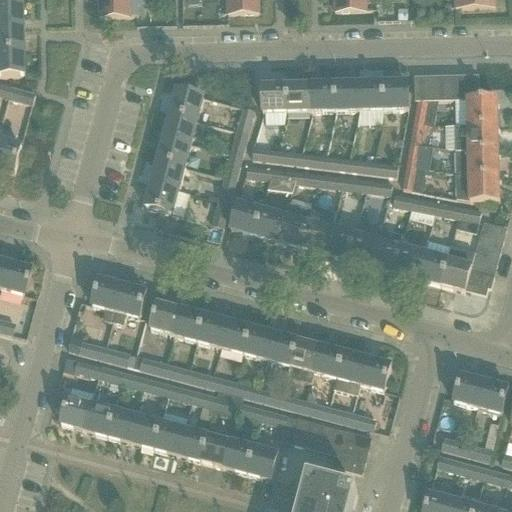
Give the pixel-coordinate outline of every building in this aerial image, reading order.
[(0,0),(0,8),(22,8),(21,0),(0,0)] [(130,21),(129,0),(98,0),(99,22),(130,21)] [(146,16),(145,0),(131,0),(133,16),(146,16)] [(201,9),(201,0),(187,0),(188,9),(201,9)] [(258,19),(258,0),(227,0),(227,19),(258,19)] [(366,17),(365,0),(330,0),(330,17),(366,17)] [(494,13),(494,0),(454,0),(455,13),(494,13)] [(0,32),(22,32),(22,8),(0,8),(0,32)] [(0,56),(23,56),(22,32),(0,32),(0,56)] [(0,81),(23,81),(23,56),(0,56),(0,81)] [(465,82),(466,106),(478,106),(477,81),(465,82)] [(442,107),(440,82),(428,83),(429,107),(437,107),(442,107)] [(454,106),(453,82),(440,82),(442,107),(454,106)] [(466,106),(465,82),(453,82),(454,106),(466,106)] [(429,107),(428,83),(416,83),(416,97),(416,107),(428,107),(429,107)] [(0,101),(8,104),(11,92),(0,88),(0,101)] [(383,89),(359,90),(360,115),(384,115),(383,89)] [(408,114),(407,89),(383,89),(384,115),(408,114)] [(335,90),(311,91),(312,117),(336,116),(335,90)] [(359,90),(335,90),(336,116),(360,115),(359,90)] [(288,91),(263,92),(263,118),(288,117),(288,91)] [(311,91),(288,91),(288,117),(312,117),(311,91)] [(31,110),(35,98),(11,92),(8,104),(31,110)] [(177,96),(171,119),(196,126),(203,103),(177,96)] [(496,105),(478,106),(466,106),(467,132),(497,131),(496,105)] [(424,130),(428,107),(416,107),(416,108),(418,108),(414,128),(424,130)] [(248,140),(255,117),(244,114),(238,137),(248,140)] [(190,150),(196,126),(171,119),(165,143),(190,150)] [(419,153),(424,130),(414,128),(410,151),(419,153)] [(498,156),(497,131),(467,132),(454,132),(454,155),(467,157),(498,156)] [(242,164),(248,140),(238,137),(231,161),(242,164)] [(184,173),(190,150),(165,143),(159,166),(184,173)] [(0,174),(13,178),(20,152),(0,146),(0,174)] [(423,176),(415,174),(419,153),(410,151),(405,180),(424,183),(424,180),(422,180),(423,176)] [(276,168),(278,156),(254,153),(253,165),(276,168)] [(499,181),(498,156),(467,157),(454,155),(455,183),(468,182),(499,181)] [(300,170),(302,159),(278,156),(276,168),(300,170)] [(300,170),(324,173),(325,162),(302,159),(300,170)] [(235,187),(242,164),(231,161),(225,184),(235,187)] [(324,173),(348,176),(349,165),(325,162),(324,173)] [(348,176),(372,179),(373,168),(349,165),(348,176)] [(178,197),(184,173),(159,166),(152,190),(178,197)] [(372,179),(396,182),(398,171),(373,168),(372,179)] [(269,186),(271,175),(248,172),(247,183),(269,186)] [(269,186),(267,196),(291,199),(294,189),(295,178),(271,175),(269,186)] [(318,192),(319,181),(295,178),(294,189),(318,192)] [(421,198),(424,183),(405,180),(402,194),(421,198)] [(342,195),(344,184),(319,181),(318,192),(342,195)] [(499,207),(499,181),(468,182),(455,183),(455,206),(459,206),(466,207),(471,207),(499,207)] [(229,211),(235,187),(225,184),(218,208),(229,211)] [(366,198),(367,187),(344,184),(342,195),(366,198)] [(392,190),(367,187),(366,198),(390,201),(392,190)] [(172,220),(177,201),(178,197),(152,190),(146,213),(172,220)] [(394,200),(392,211),(413,215),(415,205),(394,200)] [(413,215),(433,219),(436,209),(415,205),(413,215)] [(222,234),(229,211),(218,208),(212,231),(222,234)] [(254,242),(261,216),(238,209),(231,236),(254,242)] [(456,224),(458,213),(436,209),(433,219),(456,224)] [(288,210),(284,222),(277,248),(300,255),(308,228),(311,216),(288,210)] [(479,218),(464,215),(458,213),(456,224),(477,229),(479,218)] [(277,248),(284,222),(261,216),(254,242),(277,248)] [(324,261),(331,234),(335,219),(325,216),(325,217),(321,232),(312,229),(308,228),(300,255),(324,261)] [(355,240),(347,267),(370,273),(380,235),(381,231),(359,225),(355,240)] [(505,235),(483,229),(480,241),(502,247),(505,235)] [(347,267),(355,240),(331,234),(324,261),(347,267)] [(393,279),(401,252),(403,241),(380,235),(370,273),(393,279)] [(499,259),(502,247),(480,241),(477,253),(499,259)] [(440,292),(451,253),(427,247),(425,259),(417,286),(440,292)] [(401,252),(393,279),(417,286),(425,259),(401,252)] [(489,295),(493,282),(470,276),(473,264),(475,260),(451,253),(440,292),(464,298),(465,295),(485,301),(486,294),(489,295)] [(496,270),(499,259),(477,253),(475,260),(473,264),(496,270)] [(493,282),(496,270),(473,264),(470,276),(493,282)] [(29,277),(5,270),(0,290),(0,296),(22,302),(29,277)] [(112,330),(122,294),(99,287),(92,313),(105,317),(102,327),(112,330)] [(146,300),(122,294),(112,330),(122,332),(124,322),(139,326),(146,300)] [(173,343),(180,317),(157,311),(150,337),(173,343)] [(196,349),(203,323),(180,317),(173,343),(196,349)] [(220,355),(227,329),(203,323),(196,349),(220,355)] [(0,338),(12,341),(14,331),(0,326),(0,338)] [(243,361),(250,335),(227,329),(220,355),(243,361)] [(267,368),(273,342),(250,335),(243,361),(267,368)] [(290,374),(296,348),(273,342),(267,368),(290,374)] [(313,380),(320,354),(296,348),(290,374),(287,383),(310,389),(313,380)] [(102,367),(105,356),(82,350),(79,361),(102,367)] [(337,386),(344,360),(320,354),(313,380),(337,386)] [(126,374),(129,363),(105,356),(102,367),(126,374)] [(337,386),(334,396),(358,402),(360,392),(367,366),(344,360),(337,386)] [(163,383),(166,372),(141,365),(139,376),(163,383)] [(390,372),(367,366),(360,392),(383,398),(390,372)] [(97,385),(100,374),(77,368),(75,379),(97,385)] [(186,389),(189,378),(166,372),(163,383),(186,389)] [(121,391),(124,381),(100,374),(97,385),(121,391)] [(210,395),(212,384),(189,378),(186,389),(210,395)] [(144,397),(147,387),(124,381),(121,391),(144,397)] [(476,414),(483,388),(459,382),(452,407),(476,414)] [(233,401),(236,390),(212,384),(210,395),(233,401)] [(168,403),(170,393),(147,387),(144,397),(168,403)] [(507,394),(483,388),(476,414),(500,420),(507,394)] [(256,407),(259,396),(236,390),(233,401),(256,407)] [(191,409),(194,399),(170,393),(168,403),(191,409)] [(279,413),(282,402),(259,396),(256,407),(279,413)] [(90,412),(67,406),(68,401),(58,399),(54,414),(64,417),(60,431),(83,438),(90,412)] [(214,415),(216,405),(194,399),(191,409),(205,413),(214,415)] [(303,419),(305,408),(282,402),(279,413),(303,419)] [(238,422),(240,411),(216,405),(214,415),(238,422)] [(326,425),(329,415),(305,408),(303,419),(326,425)] [(261,428),(264,417),(240,411),(238,422),(261,428)] [(107,444),(114,418),(90,412),(83,438),(107,444)] [(352,432),(355,421),(329,415),(326,425),(352,432)] [(264,417),(261,428),(280,433),(276,448),(281,449),(291,452),(298,426),(288,424),(264,417)] [(130,450),(137,424),(114,418),(107,444),(130,450)] [(376,427),(355,421),(352,432),(373,438),(376,427)] [(154,456),(161,430),(137,424),(130,450),(154,456)] [(303,455),(309,429),(298,426),(291,452),(303,455)] [(314,458),(321,432),(309,429),(303,455),(314,458)] [(491,457),(498,431),(490,429),(483,455),(467,451),(464,461),(488,467),(491,457)] [(177,463),(184,437),(161,430),(154,456),(177,463)] [(326,461),(333,435),(321,432),(314,458),(326,461)] [(224,475),(231,449),(230,449),(232,441),(209,434),(206,442),(207,442),(200,469),(224,475)] [(341,451),(344,438),(333,435),(326,461),(338,464),(341,451)] [(200,469),(207,442),(206,442),(206,443),(184,437),(177,463),(200,469)] [(367,458),(371,445),(344,438),(341,451),(367,458)] [(464,461),(467,451),(458,448),(443,444),(440,455),(464,461)] [(247,481),(254,455),(231,449),(224,475),(247,481)] [(364,471),(367,458),(341,451),(338,464),(364,471)] [(270,487),(277,462),(254,455),(247,481),(270,487)] [(511,472),(511,461),(503,459),(500,470),(511,472)] [(459,480),(462,469),(439,463),(436,474),(459,480)] [(335,475),(361,482),(364,471),(338,464),(335,475)] [(483,486),(486,475),(462,469),(459,480),(483,486)] [(506,492),(509,482),(486,475),(483,486),(506,492)] [(353,511),(357,499),(308,487),(301,511),(353,511)] [(451,511),(452,507),(429,501),(426,511),(451,511)]
